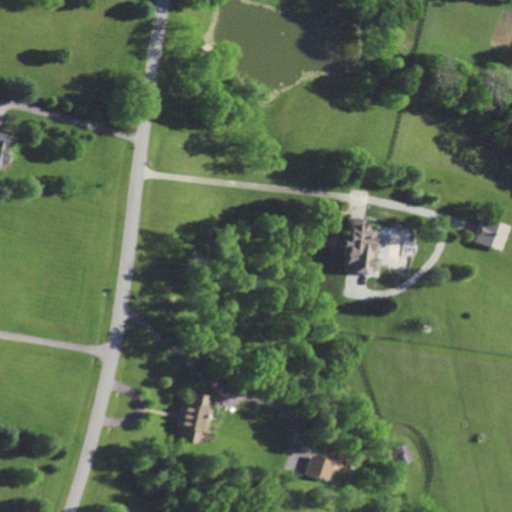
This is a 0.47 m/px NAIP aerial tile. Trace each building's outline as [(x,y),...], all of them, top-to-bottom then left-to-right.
[(339,270),(377,275),(379,259),(375,258),(378,231),(365,230),(366,220),(347,218),(345,240),(343,239),(339,270)] [(506,225),(479,220),(474,244),(501,250),(506,225)] [(204,433),(208,409),(202,409),(204,396),(186,393),(185,404),(179,403),(174,440),(196,444),(197,432),(204,433)] [(414,461),(407,444),(394,449),(402,466),(414,461)] [(303,475),(324,481),(329,462),(309,456),(303,475)]
